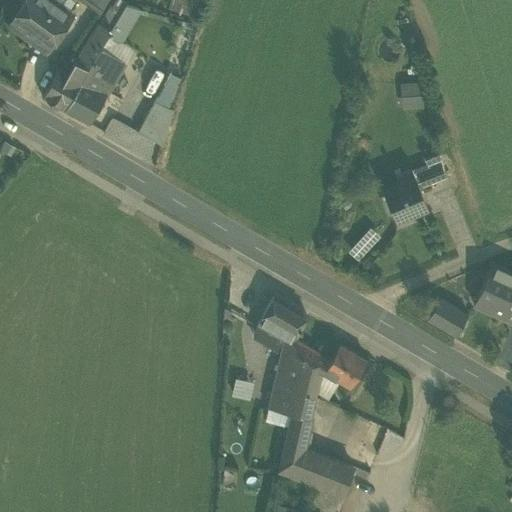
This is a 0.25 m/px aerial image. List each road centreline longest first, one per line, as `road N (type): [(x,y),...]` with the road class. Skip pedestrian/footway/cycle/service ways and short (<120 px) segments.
road 1 (tertiary): [(367,313),(0,98)]
road 2 (tertiary): [(511,398),(367,313)]
road 3 (unclassified): [(511,242),(398,289),(367,313)]
